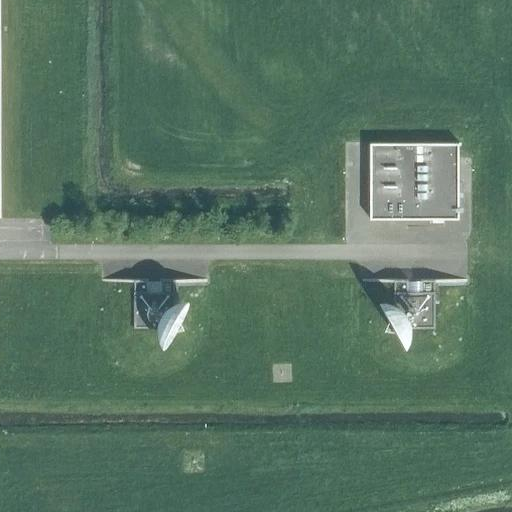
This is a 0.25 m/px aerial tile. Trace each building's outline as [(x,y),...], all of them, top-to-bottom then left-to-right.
[(369,144),(369,220),(458,220),(458,144),(369,144)] [(511,198),(491,198),(491,219),(511,219),(511,198)] [(511,237),(492,238),(491,278),(511,277),(511,237)] [(133,330),(174,330),(174,293),(133,293),(133,330)] [(393,330),(435,330),(435,293),(393,293),(393,330)]
